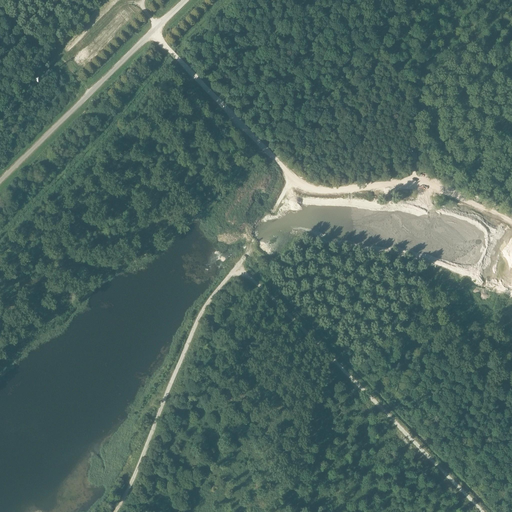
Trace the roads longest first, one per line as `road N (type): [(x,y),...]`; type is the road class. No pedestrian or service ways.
road 1 (track): [(144,0),(180,61),(303,187),(207,298),(140,473),(112,511)]
road 2 (track): [(489,511),(241,257)]
road 3 (tertiary): [(0,181),(189,0)]
road 4 (track): [(303,187),(421,183),(511,222)]
